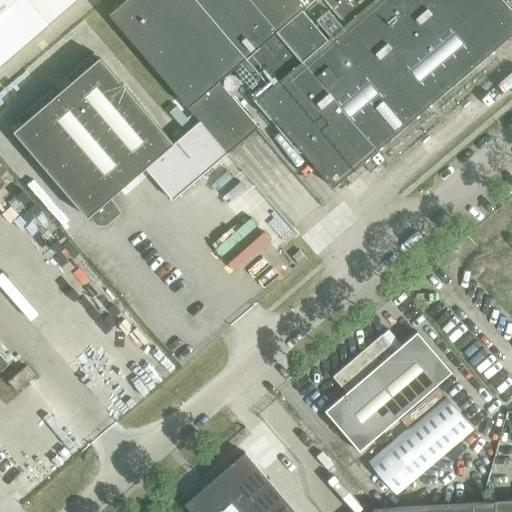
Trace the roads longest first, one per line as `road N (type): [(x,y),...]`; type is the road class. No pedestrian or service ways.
road 1 (unclassified): [(80,511),(511,139)]
road 2 (unknown): [(0,469),(56,393),(43,342),(0,283)]
